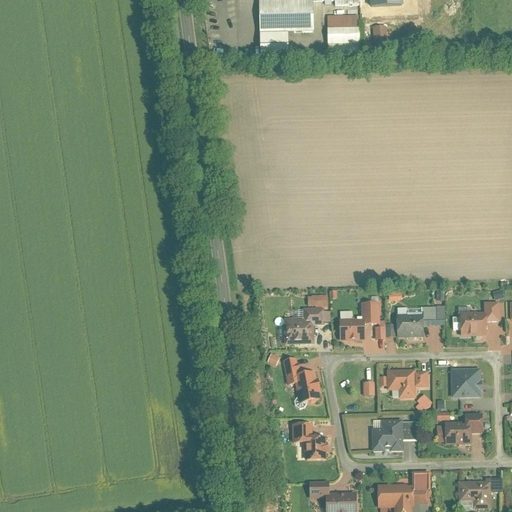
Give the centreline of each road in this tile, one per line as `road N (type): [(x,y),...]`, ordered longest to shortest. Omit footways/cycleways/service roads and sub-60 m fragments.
road 1 (tertiary): [(184,0),(252,511)]
road 2 (residential): [(500,466),(494,357),(344,359),(327,366),(350,468)]
road 3 (residential): [(350,468),(500,466)]
